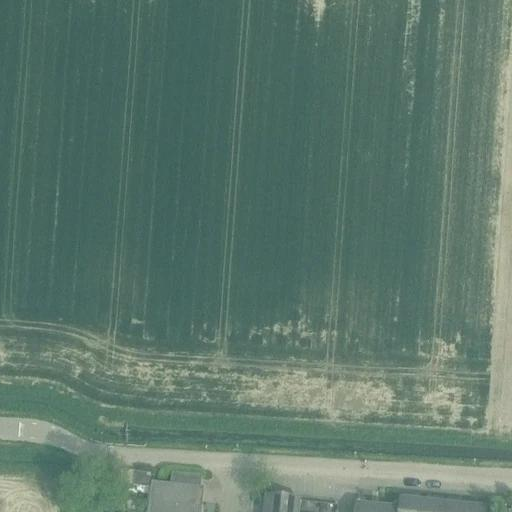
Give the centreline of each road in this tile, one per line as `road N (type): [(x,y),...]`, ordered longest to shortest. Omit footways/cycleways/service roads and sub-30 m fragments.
road 1 (unclassified): [(0,428),(109,456),(235,464)]
road 2 (unclassified): [(342,471),(511,482)]
